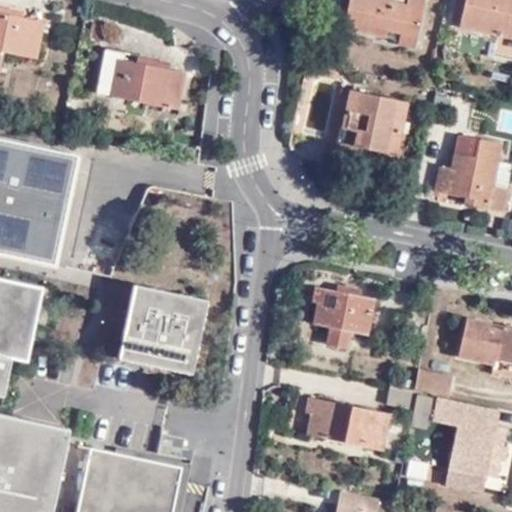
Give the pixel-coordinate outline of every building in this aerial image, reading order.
[(16,3),(0,0),(0,47),(0,46),(38,54),(44,17),(15,11),(16,3)] [(393,28),(412,32),(419,0),(345,0),(341,23),(381,32),(383,26),(393,28)] [(511,0),(461,0),(457,24),(511,36),(511,0)] [(409,44),(412,32),(393,28),(391,41),(409,44)] [(113,89),(119,54),(123,33),(110,30),(98,87),(113,89)] [(182,66),(119,54),(113,89),(175,102),(182,66)] [(350,128),(348,143),(390,152),(400,100),(347,89),(338,125),(350,128)] [(335,140),(348,143),(350,128),(338,125),(335,140)] [(448,164),(432,162),(429,186),(464,192),(462,200),(499,207),(503,185),(490,183),(499,140),(476,135),(471,154),(450,151),(448,164)] [(77,156),(0,139),(0,253),(54,265),(77,156)] [(174,511),(184,468),(90,448),(76,511),(46,511),(64,429),(0,415),(0,368),(2,357),(29,362),(44,288),(0,278),(0,511),(174,511)] [(207,298),(134,283),(119,357),(193,371),(207,298)] [(362,288),(342,284),(341,290),(320,285),(317,301),(321,302),(317,323),(334,326),(331,344),(351,347),(355,329),(371,333),(379,297),(361,294),(362,288)] [(406,340),(407,336),(411,318),(412,314),(399,311),(394,337),(406,340)] [(511,360),(511,326),(468,317),(460,355),(496,362),(497,358),(511,360)] [(411,318),(407,336),(414,337),(418,319),(411,318)] [(452,375),(419,368),(415,389),(418,390),(449,396),(452,375)] [(418,390),(415,389),(391,384),(388,400),(390,403),(414,407),(418,393),(418,390)] [(418,393),(414,407),(411,424),(426,428),(432,396),(418,393)] [(391,412),(309,395),(306,410),(312,411),(308,432),(382,448),(391,412)] [(495,441),(501,410),(442,397),(437,419),(460,424),(448,481),(485,489),(487,476),(491,458),(502,459),(506,460),(509,444),(505,443),(495,441)] [(511,412),(501,410),(495,441),(505,443),(507,430),(511,431),(511,412)] [(186,437),(164,432),(160,453),(193,460),(196,449),(184,447),(186,437)] [(491,458),(487,476),(498,478),(502,459),(491,458)] [(409,461),(406,479),(427,482),(430,465),(409,461)] [(390,511),(393,501),(343,490),(339,511),(390,511)]
